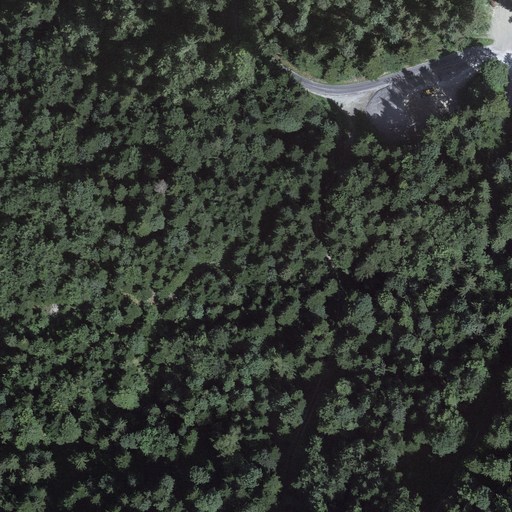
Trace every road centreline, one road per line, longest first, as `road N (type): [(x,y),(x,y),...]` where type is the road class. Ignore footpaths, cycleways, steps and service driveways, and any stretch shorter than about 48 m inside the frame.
road 1 (track): [(276,511),(339,331),(340,284),(322,247),(320,211),(352,127),(354,89)]
road 2 (unclassified): [(238,0),(248,42),(310,86),(376,85),(479,52),(511,64)]
road 3 (unclassified): [(511,351),(440,511)]
road 4 (unclassified): [(511,91),(491,179),(511,252)]
road 5 (track): [(45,511),(59,493),(65,460),(0,377)]
